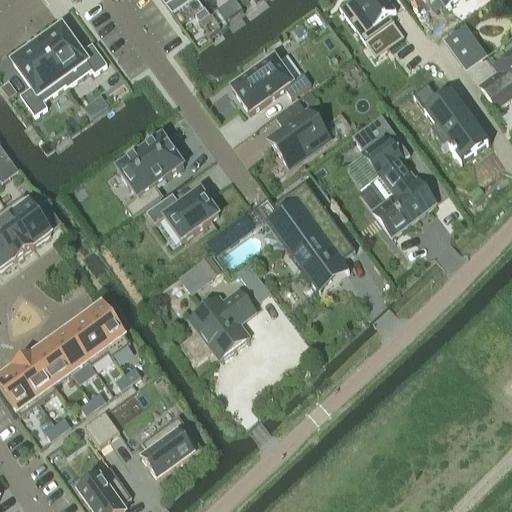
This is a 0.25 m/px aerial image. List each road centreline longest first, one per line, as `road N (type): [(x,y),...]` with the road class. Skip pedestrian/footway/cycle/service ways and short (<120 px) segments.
road 1 (unclassified): [(217,511),(511,226)]
road 2 (residential): [(110,0),(255,200)]
road 3 (unknown): [(266,0),(164,74)]
